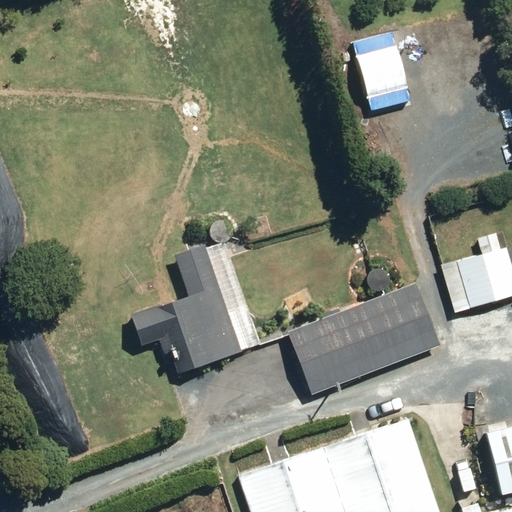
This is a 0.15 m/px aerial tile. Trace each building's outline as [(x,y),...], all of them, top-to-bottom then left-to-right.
[(356,37),(347,48),(375,68),(384,57),(356,37)] [(478,255),(437,267),(451,315),(511,297),(511,245),(507,246),(503,233),(494,236),(493,234),(474,240),(478,255)] [(184,299),(126,316),(128,333),(137,348),(156,343),(160,357),(164,356),(165,362),(169,361),(173,376),(238,353),(202,247),(171,257),(184,299)] [(411,285),(283,334),(293,366),(306,397),(435,348),(422,316),(411,285)] [(435,511),(406,422),(234,478),(245,511),(435,511)] [(511,427),(478,435),(484,467),(494,498),(511,493),(511,427)]
